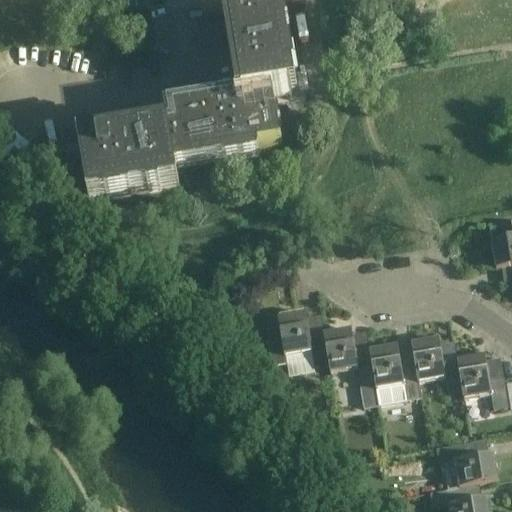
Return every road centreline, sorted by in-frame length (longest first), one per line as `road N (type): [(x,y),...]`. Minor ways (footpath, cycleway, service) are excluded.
road 1 (residential): [(16,79),(186,52),(178,0)]
road 2 (residential): [(511,336),(456,295),(390,282),(309,293)]
